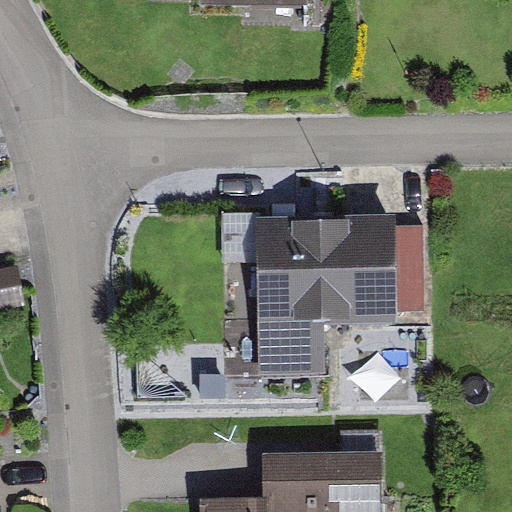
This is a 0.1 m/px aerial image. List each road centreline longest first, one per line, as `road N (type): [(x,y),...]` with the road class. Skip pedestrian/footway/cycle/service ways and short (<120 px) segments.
road 1 (residential): [(511,139),(66,149)]
road 2 (residential): [(66,149),(97,511)]
road 3 (residential): [(0,15),(66,149)]
